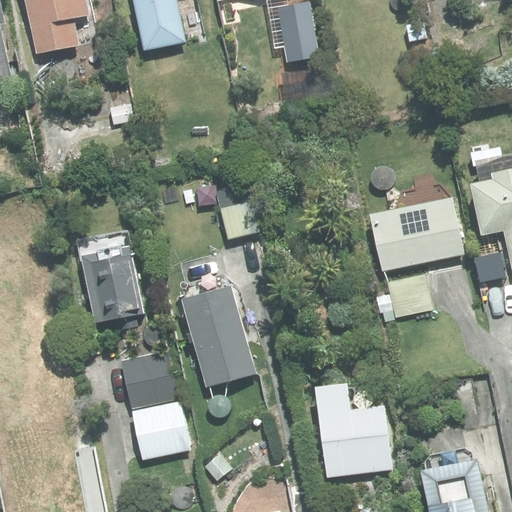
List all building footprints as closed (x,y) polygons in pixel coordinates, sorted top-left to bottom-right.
[(4,0),(0,0),(0,91),(16,88),(4,26),(9,25),(4,0)] [(28,0),(39,55),(82,47),(77,21),(92,19),(88,0),(28,0)] [(137,0),(148,52),(188,44),(179,0),(137,0)] [(269,0),(272,12),(292,8),(290,0),(269,0)] [(431,21),(408,27),(413,44),(435,38),(431,21)] [(110,107),(115,127),(138,121),(134,102),(110,107)] [(511,173),(498,176),(499,183),(476,187),(486,237),(508,233),(511,254),(511,173)] [(393,293),(382,295),(386,313),(396,311),(398,319),(435,312),(425,264),(467,256),(456,199),(374,216),(386,273),(388,273),(393,293)] [(254,203),(224,212),(232,242),(263,233),(254,203)] [(86,258),(98,324),(119,320),(121,331),(138,329),(136,318),(145,317),(133,250),(125,251),(125,247),(102,251),(102,255),(86,258)] [(238,290),(187,303),(209,388),(260,376),(238,290)] [(171,354),(125,363),(135,410),(181,401),(171,354)] [(322,390),(331,479),(396,473),(389,409),(355,412),(353,387),(322,390)] [(183,404),(135,415),(145,461),(193,450),(183,404)] [(234,471),(223,458),(209,468),(219,482),(234,471)] [(427,474),(434,511),(491,511),(482,464),(427,474)]
